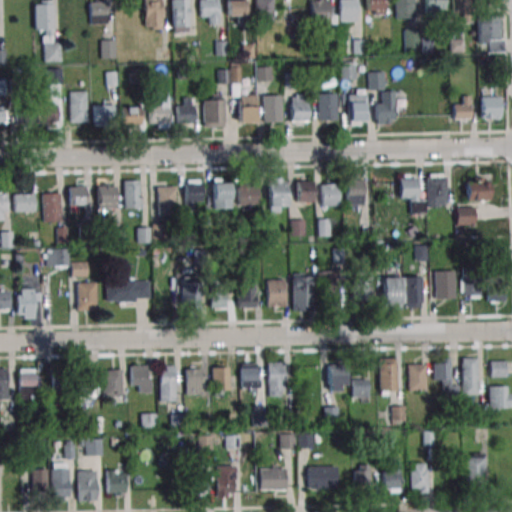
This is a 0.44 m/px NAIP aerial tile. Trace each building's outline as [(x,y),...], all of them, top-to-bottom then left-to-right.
[(161,29),(160,0),(143,0),(143,29),(161,29)] [(186,0),(171,0),(171,31),(186,31),(186,0)] [(217,23),(216,0),(198,0),(199,23),(217,23)] [(244,18),(244,0),(225,0),(225,18),(244,18)] [(271,23),(271,0),(255,0),(255,23),(271,23)] [(334,0),(310,0),(310,26),(334,26),(334,0)] [(356,22),(355,0),(338,0),(338,22),(356,22)] [(364,0),(365,14),(382,14),(382,0),(364,0)] [(394,0),(412,0),(413,20),(394,21),(394,0)] [(444,12),(443,0),(423,0),(424,12),(444,12)] [(451,0),(469,0),(470,13),(452,14),(451,0)] [(42,30),(43,62),(60,61),(60,43),(52,43),(51,1),(32,1),(33,30),(42,30)] [(88,25),(107,25),(107,1),(88,1),(88,25)] [(499,16),(476,16),(476,43),(499,43),(499,16)] [(114,58),(114,40),(99,40),(99,58),(114,58)] [(340,79),(354,79),(354,62),(340,62),(340,79)] [(255,81),(271,81),(271,66),(255,66),(255,81)] [(367,90),(382,90),(382,72),(367,72),(367,90)] [(375,124),(394,124),(394,91),(375,91),(375,124)] [(67,93),(84,92),(85,123),(68,124),(67,93)] [(148,104),(148,127),(169,127),(169,92),(159,92),(159,104),(148,104)] [(348,123),(364,123),(364,92),(348,92),(348,123)] [(316,94),(335,93),(335,121),(317,122),(316,94)] [(307,94),(289,94),(289,122),(307,122),(307,94)] [(261,96),(279,95),(280,123),(262,124),(261,96)] [(499,120),(499,95),(480,95),(480,120),(499,120)] [(469,96),(460,96),(460,105),(450,105),(450,121),(469,121),(469,96)] [(236,98),(255,97),(255,125),(237,125),(236,98)] [(192,100),(175,100),(175,124),(192,124),(192,100)] [(205,101),(223,100),(224,128),(205,129),(205,101)] [(57,124),(57,104),(14,104),(14,124),(57,124)] [(113,104),(91,104),(91,125),(113,125),(113,104)] [(120,106),(120,126),(140,126),(140,106),(120,106)] [(425,174),(425,207),(444,207),(444,174),(425,174)] [(398,200),(409,200),(409,214),(423,214),(423,199),(417,199),(417,177),(398,177),(398,200)] [(488,200),(488,178),(465,178),(465,200),(488,200)] [(202,179),(184,179),(184,211),(192,211),(192,200),(202,200),(202,179)] [(362,206),(362,179),(345,179),(345,206),(362,206)] [(123,208),(140,208),(140,180),(123,180),(123,208)] [(267,182),(285,181),(286,209),(268,210),(267,182)] [(294,181),(294,202),(312,202),(312,181),(294,181)] [(320,206),(338,206),(338,183),(320,183),(320,206)] [(211,185),(229,184),(230,209),(212,209),(211,185)] [(236,204),(258,204),(258,185),(236,185),(236,204)] [(85,186),(68,186),(68,205),(85,205),(85,186)] [(115,186),(96,186),(96,209),(115,209),(115,186)] [(155,188),(173,187),(174,215),(156,216),(155,188)] [(33,193),(12,193),(12,211),(33,211),(33,193)] [(40,195),(59,194),(59,222),(41,223),(40,195)] [(303,235),(303,219),(289,219),(289,235),(303,235)] [(318,236),(329,236),(329,219),(318,219),(318,236)] [(480,236),(504,236),(504,220),(480,220),(480,236)] [(148,228),(136,228),(136,242),(148,242),(148,228)] [(11,246),(11,232),(0,232),(0,246),(11,246)] [(44,266),(67,266),(67,248),(44,249),(44,266)] [(85,262),(69,262),(69,277),(85,277),(85,262)] [(461,271),(478,270),(479,296),(462,297),(461,271)] [(352,272),(370,271),(371,300),(354,301),(352,272)] [(433,271),(452,271),(454,300),(434,301),(433,271)] [(320,274),(337,273),(338,305),(321,306),(320,274)] [(291,274),(291,309),(310,309),(310,274),(291,274)] [(485,277),(502,276),(503,302),(486,303),(485,277)] [(402,278),(419,277),(421,306),(404,307),(402,278)] [(381,279),(398,278),(399,307),(382,307),(381,279)] [(180,312),(198,312),(198,280),(180,280),(180,312)] [(265,280),(265,307),(283,307),(283,280),(265,280)] [(148,302),(148,281),(104,281),(104,302),(148,302)] [(95,282),(76,282),(76,310),(95,310),(95,282)] [(40,283),(15,283),(15,317),(40,317),(40,283)] [(225,308),(225,284),(209,284),(209,308),(225,308)] [(237,308),(254,308),(254,284),(237,284),(237,308)] [(0,309),(9,310),(9,290),(0,290),(0,309)] [(449,358),(433,358),(433,381),(441,381),(441,397),(457,397),(457,384),(449,384),(449,358)] [(377,360),(394,359),(395,391),(378,392),(377,360)] [(460,359),(476,359),(476,394),(461,395),(460,359)] [(505,360),(489,360),(489,377),(505,377),(505,360)] [(266,363),(283,362),(284,388),(267,389),(266,363)] [(239,364),(256,363),(257,389),(240,390),(239,364)] [(327,365),(344,364),(345,391),(328,391),(327,365)] [(150,392),(150,365),(129,365),(129,392),(150,392)] [(158,401),(175,401),(175,365),(158,365),(158,401)] [(228,395),(228,365),(211,365),(211,395),(228,395)] [(406,365),(422,365),(423,391),(407,392),(406,365)] [(183,368),(200,367),(201,393),(184,394),(183,368)] [(17,403),(34,403),(34,369),(17,369),(17,403)] [(50,370),(50,394),(68,394),(68,370),(50,370)] [(79,398),(93,398),(93,370),(79,370),(79,398)] [(101,370),(101,397),(120,397),(120,370),(101,370)] [(510,386),(488,386),(488,409),(510,409),(510,386)] [(337,423),(337,406),(323,406),(323,423),(337,423)] [(140,413),(140,429),(156,429),(156,413),(140,413)] [(171,415),(171,425),(181,425),(181,415),(171,415)] [(293,434),(279,434),(279,449),(293,449),(293,434)] [(310,447),(310,434),(298,434),(298,447),(310,447)] [(101,455),(101,439),(82,439),(82,455),(101,455)] [(483,454),(464,454),(463,483),(482,483),(483,454)] [(399,492),(399,462),(384,462),(384,492),(399,492)] [(67,500),(67,463),(50,463),(50,500),(67,500)] [(426,463),(409,463),(409,492),(426,492),(426,463)] [(368,465),(353,465),(353,489),(368,489),(368,465)] [(215,466),(215,486),(235,486),(235,466),(215,466)] [(335,489),(335,467),(306,467),(306,489),(335,489)] [(189,468),(189,492),(206,492),(206,468),(189,468)] [(283,468),(258,468),(258,490),(283,490),(283,468)] [(46,469),(30,469),(31,489),(47,489),(46,469)] [(95,470),(76,470),(76,500),(95,500),(95,470)] [(124,470),(105,470),(105,497),(124,497),(124,470)]
